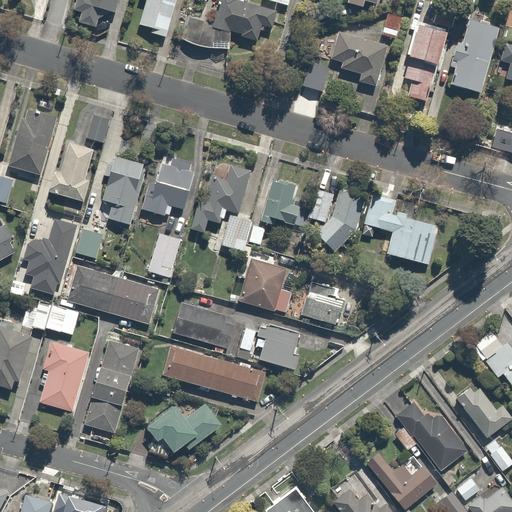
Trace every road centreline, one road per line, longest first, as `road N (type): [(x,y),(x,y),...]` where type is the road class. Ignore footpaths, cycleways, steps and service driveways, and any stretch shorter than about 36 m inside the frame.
road 1 (residential): [(0,43),(511,190)]
road 2 (secondary): [(511,264),(183,511)]
road 3 (residential): [(0,439),(156,488),(181,511)]
